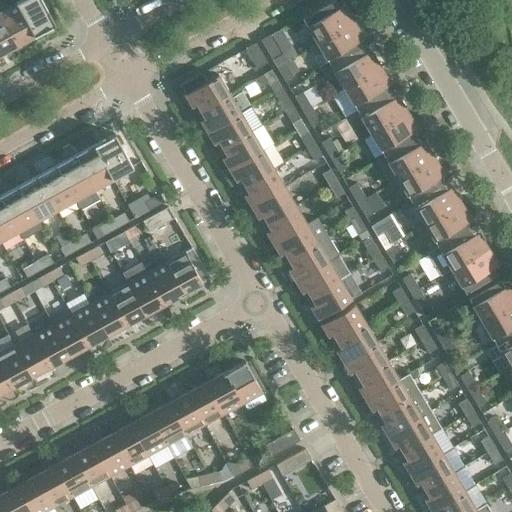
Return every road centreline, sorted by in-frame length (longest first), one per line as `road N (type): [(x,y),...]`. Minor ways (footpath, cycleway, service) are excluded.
road 1 (residential): [(254,303),(0,445)]
road 2 (residential): [(254,303),(129,81)]
road 3 (residential): [(379,511),(254,303)]
road 4 (unclassified): [(511,203),(391,0)]
road 5 (residential): [(129,81),(280,0)]
road 6 (residential): [(0,152),(129,81)]
road 7 (residential): [(106,45),(0,103)]
